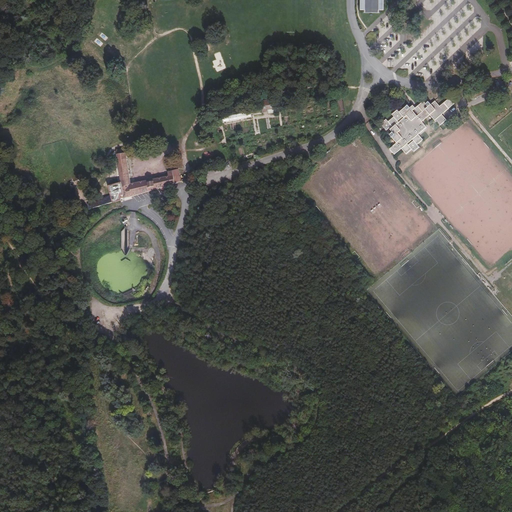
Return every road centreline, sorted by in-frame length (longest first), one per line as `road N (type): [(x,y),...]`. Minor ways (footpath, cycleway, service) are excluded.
road 1 (track): [(164,288),(207,325),(285,359),(317,397),(308,436),(259,461),(239,491)]
road 2 (unclassified): [(135,204),(111,210),(81,240),(78,261),(90,297),(120,311),(150,303),(164,288),(173,246)]
road 3 (unclassified): [(185,189),(329,138),(361,100),(364,50)]
road 4 (track): [(340,511),(403,459),(511,390)]
road 5 (unclassified): [(364,50),(387,76),(415,87),(511,71)]
